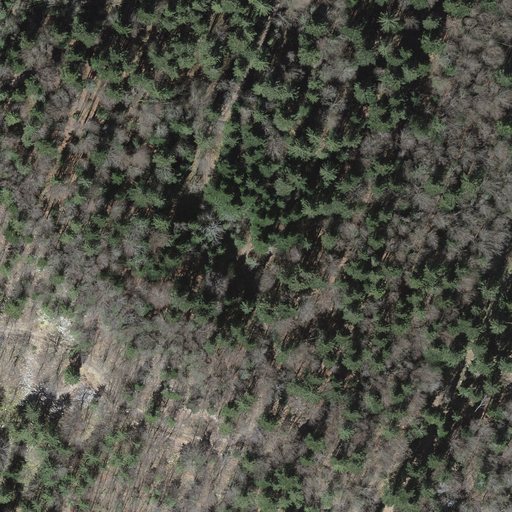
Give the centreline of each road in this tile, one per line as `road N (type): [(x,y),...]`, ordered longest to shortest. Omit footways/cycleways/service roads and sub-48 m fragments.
road 1 (track): [(401,511),(456,368),(511,278)]
road 2 (track): [(0,72),(52,58),(140,0)]
